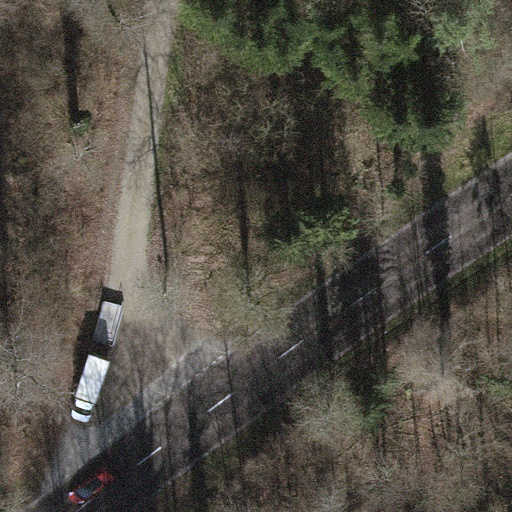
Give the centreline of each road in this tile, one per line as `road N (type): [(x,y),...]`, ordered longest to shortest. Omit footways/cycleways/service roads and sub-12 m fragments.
road 1 (tertiary): [(511,193),(79,511)]
road 2 (track): [(159,453),(129,406),(123,319),(167,0)]
